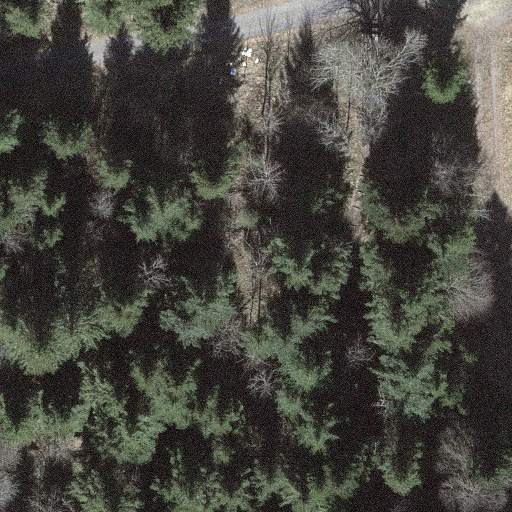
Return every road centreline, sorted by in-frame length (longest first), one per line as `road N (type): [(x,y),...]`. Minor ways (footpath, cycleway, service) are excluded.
road 1 (track): [(0,78),(79,52),(271,21),(319,0)]
road 2 (track): [(484,0),(499,250),(511,313)]
